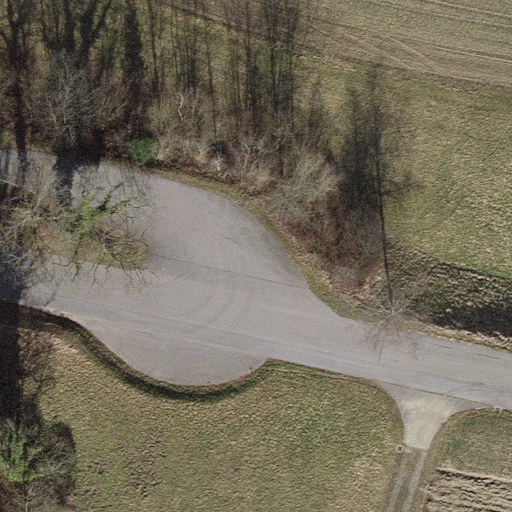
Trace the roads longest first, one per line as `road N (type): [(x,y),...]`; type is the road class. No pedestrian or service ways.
road 1 (unclassified): [(260,331),(190,212),(0,154)]
road 2 (unclassified): [(260,331),(0,272)]
road 3 (unclassified): [(511,386),(260,331)]
road 4 (track): [(441,375),(397,511)]
